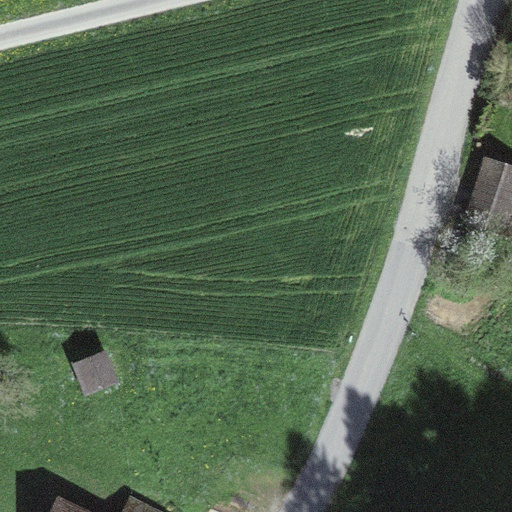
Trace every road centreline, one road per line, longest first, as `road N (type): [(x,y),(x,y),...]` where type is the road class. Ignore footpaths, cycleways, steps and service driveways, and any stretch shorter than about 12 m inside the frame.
road 1 (track): [(393,310),(485,0)]
road 2 (track): [(306,511),(345,439),(393,310)]
road 3 (track): [(161,0),(0,37)]
